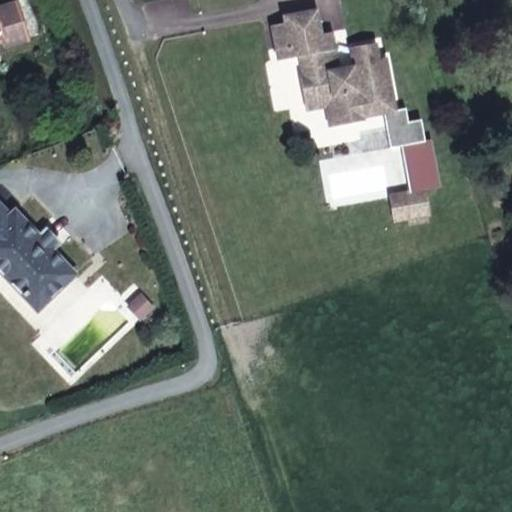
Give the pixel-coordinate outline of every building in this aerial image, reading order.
[(0,36),(2,36),(5,47),(28,39),(17,3),(0,8),(0,36)] [(354,66),(338,69),(331,32),(320,34),(316,10),(285,16),(292,57),(300,56),(304,76),(300,77),(304,102),(325,97),(326,106),(334,104),(338,125),(363,120),(362,116),(361,109),(374,107),(375,114),(383,112),(395,110),(385,59),(378,60),(375,44),(351,49),(354,66)] [(292,57),(285,24),(273,26),(278,60),(292,57)] [(325,97),(304,102),(306,110),(326,106),(325,97)] [(338,125),(334,104),(326,106),(330,127),(338,125)] [(375,114),(374,107),(361,109),(362,116),(375,114)] [(395,110),(383,112),(390,148),(401,146),(409,193),(424,190),(437,188),(429,139),(424,140),(420,120),(408,122),(405,108),(395,110)] [(409,203),(391,206),(393,220),(428,214),(424,190),(409,193),(407,193),(409,203)] [(409,203),(407,193),(389,196),(391,206),(409,203)] [(38,236),(14,211),(9,216),(0,206),(0,271),(37,310),(75,274),(51,250),(38,236)] [(58,242),(45,229),(38,236),(51,250),(58,242)]
